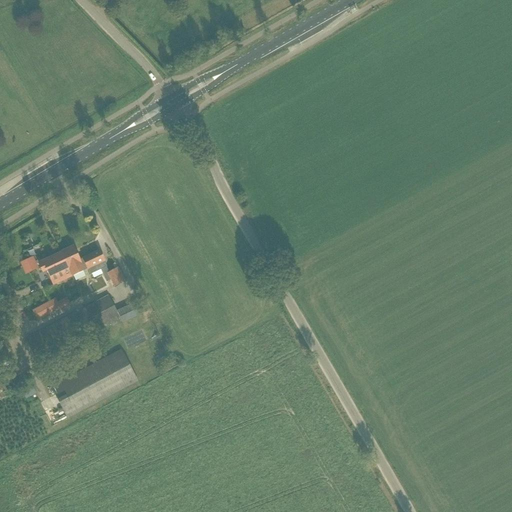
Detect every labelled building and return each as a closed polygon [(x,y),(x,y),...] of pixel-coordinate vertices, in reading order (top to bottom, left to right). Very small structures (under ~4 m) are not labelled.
[(46,272),(47,274),(48,275),(51,281),(85,265),(82,259),(79,260),(72,247),(60,252),(46,259),(45,257),(37,261),(42,272),(46,271),(46,272)] [(106,267),(99,251),(82,259),(85,265),(87,270),(97,266),(99,270),(106,267)] [(32,258),(21,263),(26,273),(37,268),(32,258)] [(106,274),(113,287),(124,281),(117,267),(106,274)] [(26,340),(35,358),(40,367),(84,343),(82,339),(118,320),(118,313),(108,296),(26,340)] [(57,303),(55,299),(32,311),(37,321),(69,304),(66,298),(57,303)] [(123,308),(128,320),(142,314),(137,302),(123,308)] [(0,361),(10,357),(1,339),(0,339),(0,361)] [(52,402),(56,409),(61,406),(67,418),(137,381),(121,350),(51,387),(57,400),(52,402)] [(0,400),(9,396),(2,379),(0,380),(0,400)]
